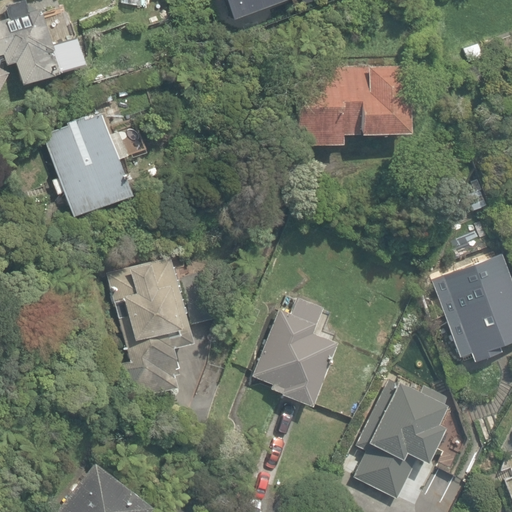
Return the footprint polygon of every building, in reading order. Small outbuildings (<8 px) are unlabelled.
[(0,78),(4,70),(0,67),(0,56),(1,54),(4,63),(12,60),(19,82),(54,72),(53,71),(81,63),(72,34),(48,42),(38,7),(26,10),(23,0),(14,0),(3,3),(6,15),(0,17),(0,78)] [(459,48),(464,67),(482,62),(477,43),(459,48)] [(290,67),(291,144),(339,143),(338,133),(405,131),(403,65),(290,67)] [(60,190),(69,215),(128,193),(97,111),(81,117),(80,114),(63,120),(64,123),(39,133),(55,176),(49,178),(55,192),(60,190)] [(466,352),(470,361),(496,352),(494,345),(511,338),(511,292),(498,253),(463,265),(468,281),(444,289),(454,317),(443,321),(455,356),(466,352)] [(152,363),(156,379),(177,373),(170,347),(188,342),(184,324),(212,317),(200,270),(171,278),(165,257),(104,273),(129,369),(152,363)] [(272,427),(290,434),(303,402),(305,403),(331,340),(327,339),(337,314),(291,295),(284,311),(276,308),(249,376),(268,383),(266,388),(285,395),(272,427)] [(350,476),(394,496),(414,455),(424,460),(440,425),(433,422),(445,396),(420,384),(416,392),(385,378),(354,445),(363,449),(350,476)] [(137,511),(145,503),(92,460),(49,511),(137,511)] [(454,480),(436,471),(424,497),(442,505),(454,480)]
